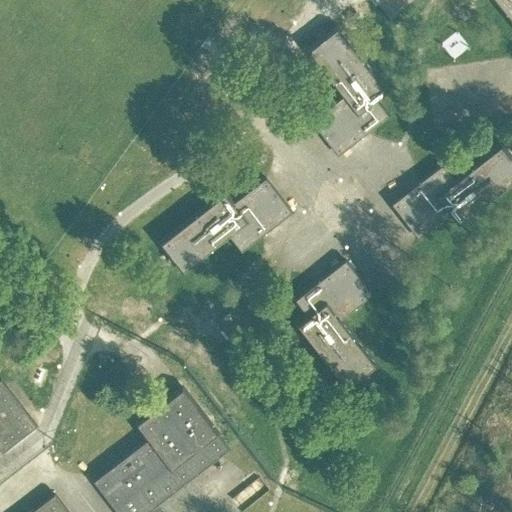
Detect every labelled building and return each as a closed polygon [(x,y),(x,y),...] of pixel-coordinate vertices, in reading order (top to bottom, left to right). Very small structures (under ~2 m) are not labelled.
[(412,0),(374,0),(388,18),(412,0)] [(511,0),(497,0),(511,18),(511,0)] [(387,114),(375,97),(385,90),(335,27),(308,48),(343,94),(310,120),(336,153),(387,114)] [(511,160),(499,144),(454,179),(441,163),(391,202),(417,236),(451,210),(458,220),(511,178),(511,160)] [(182,268),(228,233),(240,249),(291,210),(264,176),(231,202),(223,192),(160,241),(182,268)] [(294,298),(307,314),(297,322),(346,385),(374,363),(338,318),(371,293),(344,259),(294,298)] [(236,337),(250,326),(234,305),(219,316),(236,337)] [(0,378),(0,447),(2,450),(35,424),(0,378)] [(142,511),(227,447),(216,432),(181,387),(136,422),(148,437),(93,479),(117,511),(142,511)] [(68,511),(53,493),(27,511),(68,511)]
